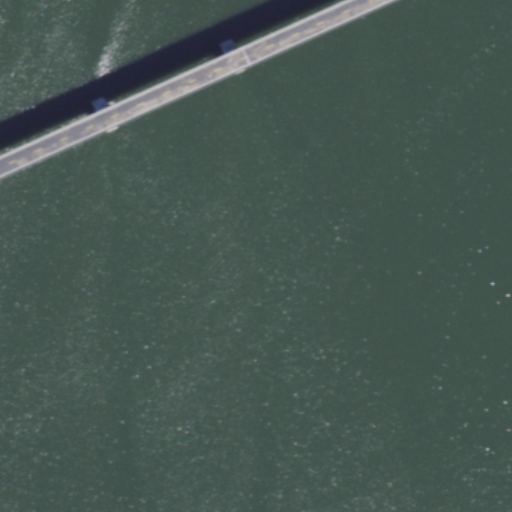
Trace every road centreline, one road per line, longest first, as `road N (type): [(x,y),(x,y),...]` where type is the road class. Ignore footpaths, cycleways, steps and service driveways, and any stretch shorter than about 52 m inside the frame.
road 1 (primary): [(0,180),(279,57)]
road 2 (primary): [(279,57),(400,0)]
